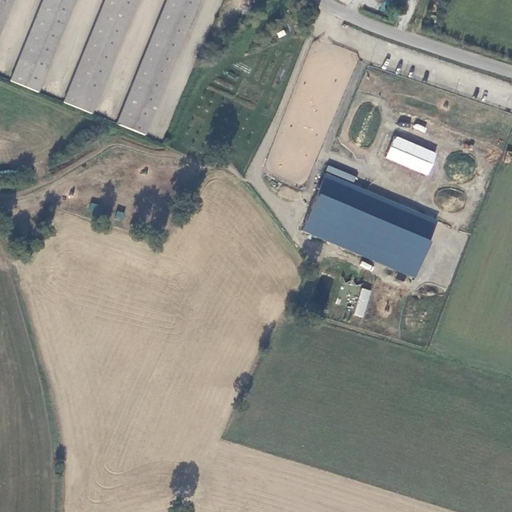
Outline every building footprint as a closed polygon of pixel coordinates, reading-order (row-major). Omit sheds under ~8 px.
[(70,0),(38,0),(5,81),(32,92),(70,0)] [(132,0),(100,0),(57,102),(85,114),(132,0)] [(138,137),(196,0),(164,0),(112,126),(138,137)] [(428,177),(438,153),(394,135),(385,159),(428,177)] [(439,221),(325,174),(301,232),(415,279),(439,221)] [(90,202),(88,210),(96,213),(99,205),(90,202)] [(117,211),(114,218),(122,220),(124,213),(117,211)] [(363,318),(372,291),(362,288),(353,315),(363,318)]
